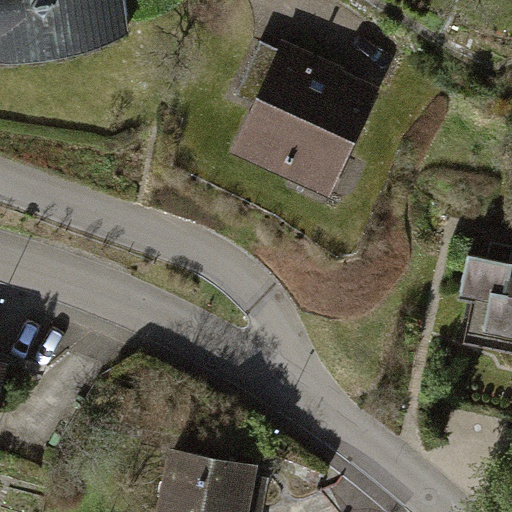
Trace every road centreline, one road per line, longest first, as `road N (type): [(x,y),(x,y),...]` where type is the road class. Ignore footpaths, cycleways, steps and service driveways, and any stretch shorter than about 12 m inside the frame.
road 1 (residential): [(297,390),(280,327),(232,266),(0,183)]
road 2 (residential): [(297,390),(144,308),(0,256)]
road 3 (residential): [(452,511),(297,390)]
